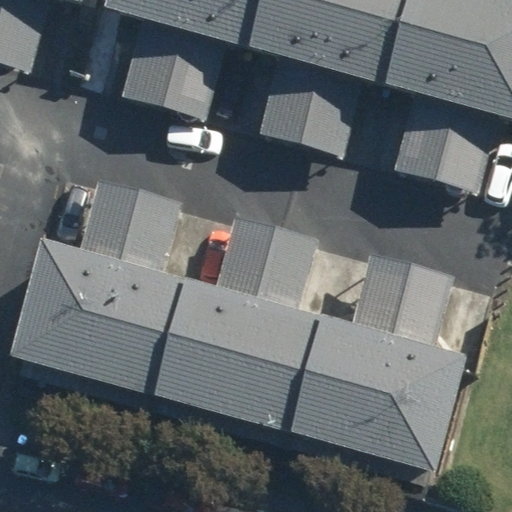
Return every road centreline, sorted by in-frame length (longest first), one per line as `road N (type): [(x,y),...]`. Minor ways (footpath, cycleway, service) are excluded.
road 1 (residential): [(37,130),(486,253)]
road 2 (residential): [(0,282),(37,130)]
